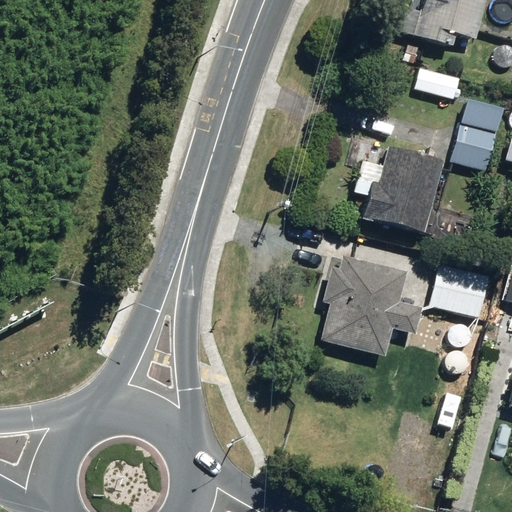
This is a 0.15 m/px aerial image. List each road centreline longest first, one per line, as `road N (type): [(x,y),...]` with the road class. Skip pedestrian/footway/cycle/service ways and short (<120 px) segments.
road 1 (secondary): [(190,228),(265,0)]
road 2 (secondary): [(190,228),(185,443)]
road 3 (secondary): [(105,410),(190,228)]
